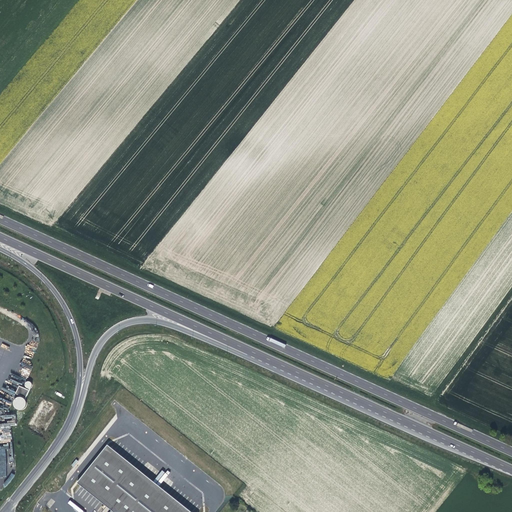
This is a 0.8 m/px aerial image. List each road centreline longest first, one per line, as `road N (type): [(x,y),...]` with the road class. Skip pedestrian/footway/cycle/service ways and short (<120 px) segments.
road 1 (primary): [(511,452),(0,218)]
road 2 (primary): [(0,237),(509,468)]
road 3 (unclassified): [(76,407),(102,339),(132,321),(159,322),(509,468)]
road 4 (unclassified): [(0,249),(32,268),(63,304),(78,348),(76,407)]
road 5 (unclassified): [(4,511),(76,407)]
